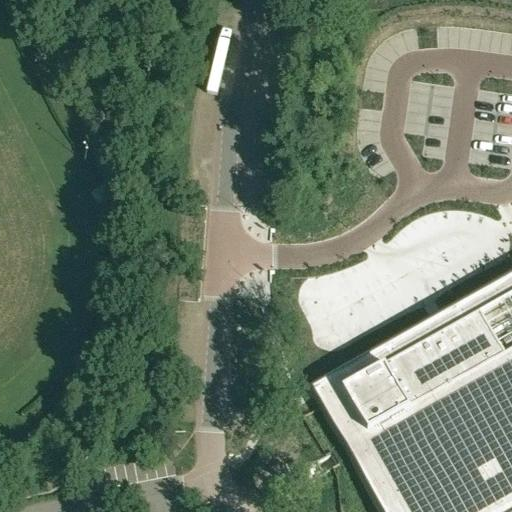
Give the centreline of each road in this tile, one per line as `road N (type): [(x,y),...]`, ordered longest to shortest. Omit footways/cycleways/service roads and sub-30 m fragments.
road 1 (residential): [(226,511),(212,449),(225,178),(238,83),(261,0)]
road 2 (unknown): [(487,0),(362,13),(311,0)]
